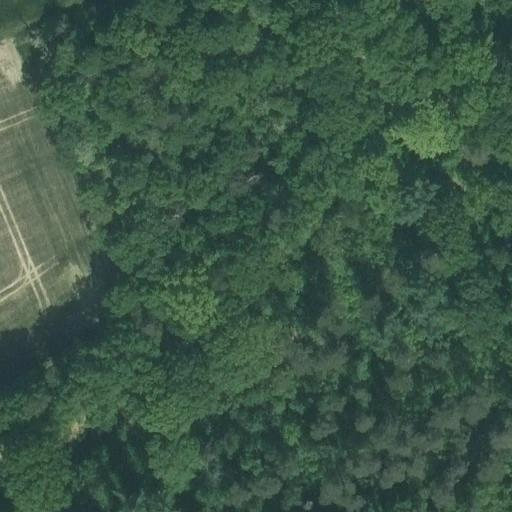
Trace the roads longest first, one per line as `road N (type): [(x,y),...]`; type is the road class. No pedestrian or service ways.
road 1 (track): [(406,105),(0,391)]
road 2 (track): [(406,105),(322,0)]
road 3 (track): [(511,28),(406,105)]
